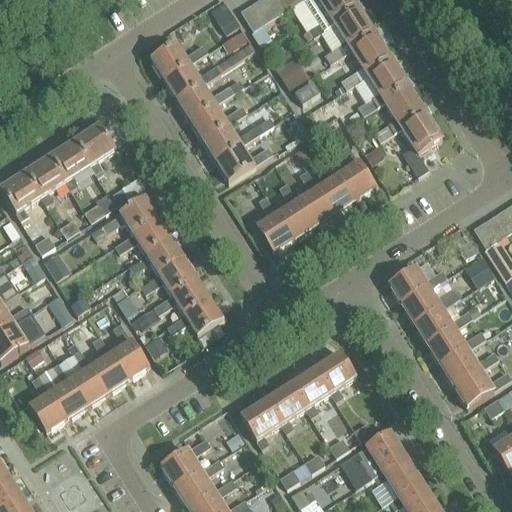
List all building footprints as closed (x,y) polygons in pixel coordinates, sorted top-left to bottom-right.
[(266,0),(260,4),(273,24),(284,17),(273,0),(266,0)] [(273,0),(284,17),(294,10),(287,0),(273,0)] [(287,0),(294,10),(303,5),(305,4),(302,0),(287,0)] [(310,0),(305,4),(303,5),(318,28),(307,34),(313,43),(334,30),(334,29),(358,14),(363,12),(358,4),(353,6),(349,0),(310,0)] [(250,10),(263,30),(273,24),(260,4),(250,10)] [(263,30),(250,10),(240,17),(253,37),(263,30)] [(330,69),(351,56),(351,55),(375,40),(375,41),(379,38),(374,30),(370,32),(358,14),(334,29),(334,30),(345,47),(324,60),(330,69)] [(231,18),(217,26),(226,40),(240,31),(231,18)] [(253,37),(252,38),(261,52),(271,45),(262,31),(253,37)] [(242,36),(222,49),(228,58),(248,45),(242,36)] [(351,55),(351,56),(367,81),(392,66),(392,67),(396,64),(391,56),(387,59),(375,41),(375,40),(351,55)] [(250,48),(215,70),(215,71),(220,78),(220,79),(255,56),(250,48)] [(190,69),(206,58),(207,58),(202,50),(185,62),(176,49),(150,66),(163,86),(190,69)] [(295,61),(275,73),(289,95),(309,83),(295,61)] [(363,121),(384,108),(384,107),(408,92),(409,93),(413,90),(408,82),(403,85),(392,67),(392,66),(367,81),(378,99),(357,112),(363,121)] [(176,107),(203,90),(202,89),(220,78),(215,71),(198,82),(190,69),(163,86),(176,107)] [(347,95),(362,86),(356,77),(341,86),(343,89),(347,95)] [(239,84),(228,91),(233,99),(244,92),(239,84)] [(302,110),(319,99),(312,88),(295,99),(302,110)] [(338,101),(347,95),(343,89),(334,95),(338,101)] [(189,127),(216,110),(233,99),(228,91),(211,102),(203,90),(176,107),(189,127)] [(374,138),(380,147),(380,148),(401,134),(425,118),(425,119),(429,116),(424,108),(420,111),(409,93),(408,92),(384,107),(384,108),(395,125),(374,138)] [(216,110),(189,127),(202,147),(228,130),(246,119),(241,111),(224,123),(216,110)] [(401,134),(413,152),(403,159),(418,183),(428,176),(418,160),(442,145),(425,119),(425,118),(401,134)] [(228,130),(202,147),(215,168),(242,150),(273,130),(268,123),(237,143),(228,130)] [(308,140),(298,124),(289,129),(300,145),(308,140)] [(90,171),(89,171),(95,180),(103,175),(97,166),(114,156),(115,156),(125,150),(108,125),(74,146),(90,171)] [(65,187),(70,195),(78,190),(73,182),(89,171),(90,171),(74,146),(49,162),(65,187)] [(242,150),(215,168),(228,188),(255,171),(254,171),(272,160),(267,152),(250,163),(242,150)] [(305,150),(295,157),(301,167),(312,161),(305,150)] [(338,181),(355,208),(376,195),(359,168),(358,168),(347,151),(340,155),(351,173),(338,181)] [(377,152),(364,160),(371,171),(384,163),(377,152)] [(48,198),(65,187),(49,162),(25,178),(40,203),(45,211),(53,206),(48,198)] [(318,194),(335,221),(355,208),(338,181),(327,164),(319,168),(331,186),(318,194)] [(289,195),(315,234),(335,221),(318,194),(307,177),(299,181),(302,186),(289,195)] [(0,193),(0,195),(20,227),(29,222),(23,214),(40,203),(25,178),(0,193)] [(277,220),(294,247),(315,234),(289,195),(286,189),(279,194),(290,212),(277,220)] [(109,202),(116,212),(129,204),(122,193),(109,202)] [(84,218),(91,228),(116,212),(109,202),(84,218)] [(274,260),(294,247),(277,220),(266,202),(258,207),(270,225),(250,238),(256,248),(263,243),(274,260)] [(132,241),(159,224),(146,203),(119,220),(119,221),(102,232),(106,239),(124,228),(132,241)] [(506,241),(511,237),(511,227),(504,215),(494,222),(506,241)] [(501,245),(506,241),(494,222),(483,228),(496,248),(501,245)] [(137,248),(145,261),(172,244),(159,224),(132,241),(115,252),(119,260),(137,248)] [(59,234),(66,244),(79,236),(73,225),(59,234)] [(10,226),(2,231),(12,246),(19,241),(10,226)] [(486,254),(496,248),(483,228),(473,235),(486,254)] [(102,232),(91,239),(96,246),(106,239),(102,232)] [(462,232),(449,240),(455,250),(464,264),(478,255),(462,232)] [(35,249),(42,260),(55,252),(48,241),(35,249)] [(172,244),(145,261),(128,273),(132,280),(150,269),(158,282),(185,265),(172,244)] [(511,262),(501,245),(496,248),(486,254),(484,256),(504,287),(505,287),(511,282),(511,262)] [(59,258),(44,267),(56,286),(71,276),(59,258)] [(482,262),(464,274),(477,294),(494,282),(482,262)] [(185,265),(158,282),(141,293),(145,300),(163,289),(171,302),(198,285),(185,265)] [(0,270),(0,281),(5,278),(9,275),(4,268),(0,270)] [(37,268),(27,275),(35,288),(45,281),(37,268)] [(402,312),(429,295),(446,283),(442,276),(424,287),(416,274),(389,291),(402,312)] [(0,310),(18,298),(5,278),(0,281),(0,310)] [(198,285),(171,302),(154,313),(158,321),(176,309),(184,322),(211,305),(198,285)] [(415,332),(442,315),(459,304),(455,296),(437,308),(429,295),(402,312),(415,332)] [(58,301),(48,308),(56,320),(66,314),(58,301)] [(211,305),(184,322),(166,334),(171,341),(189,330),(197,343),(224,326),(211,305)] [(0,338),(14,330),(31,319),(26,311),(9,323),(0,310),(0,338)] [(474,310),(466,315),(467,316),(472,324),(480,319),(474,310)] [(154,313),(136,325),(142,334),(160,323),(158,321),(154,313)] [(428,352),(455,335),(472,324),(467,316),(450,328),(442,315),(415,332),(428,352)] [(14,330),(0,338),(0,367),(0,368),(27,351),(27,350),(44,339),(31,319),(14,330)] [(111,361),(128,387),(149,374),(132,347),(131,348),(120,330),(113,335),(124,352),(111,361)] [(441,373),(468,356),(467,356),(485,344),(480,337),(463,348),(455,335),(428,352),(441,373)] [(159,341),(145,350),(154,364),(169,355),(159,341)] [(104,365),(91,373),(108,400),(128,387),(111,361),(100,343),(92,348),(104,365)] [(38,353),(24,362),(25,362),(31,372),(44,363),(38,354),(38,353)] [(70,386),(87,413),(108,400),(91,373),(79,356),(72,360),(83,378),(70,386)] [(476,369),(468,356),(441,373),(454,393),(481,376),(498,365),(493,357),(476,369)] [(330,399),(335,408),(343,402),(338,394),(355,383),(355,384),(356,384),(340,358),(315,374),(330,399)] [(50,399),(67,426),(87,413),(70,386),(59,369),(52,373),(63,391),(50,399)] [(306,415),(305,415),(310,423),(319,418),(313,410),(330,399),(315,374),(290,390),(306,415)] [(454,393),(467,414),(494,397),(493,396),(511,385),(506,378),(489,389),(481,376),(454,393)] [(67,426),(50,399),(39,382),(31,386),(42,404),(29,412),(46,439),(67,426)] [(288,425),(305,415),(306,415),(290,390),(265,406),(281,430),(280,431),(286,439),(294,434),(288,425)] [(504,415),(497,404),(484,413),(491,423),(504,415)] [(281,430),(265,406),(240,422),(261,455),(269,450),(264,441),(280,431),(281,430)] [(390,415),(381,421),(387,431),(396,425),(390,415)] [(353,437),(360,447),(374,439),(367,428),(353,437)] [(509,480),(511,477),(511,431),(506,435),(511,444),(494,455),(494,454),(493,454),(509,480)] [(237,437),(225,445),(231,455),(244,447),(237,437)] [(382,478),(407,463),(391,437),(358,458),(362,465),(360,467),(372,485),(374,484),(373,483),(382,478)] [(329,452),(336,463),(349,455),(342,444),(329,452)] [(174,493),(201,476),(192,463),(210,452),(205,445),(188,456),(187,455),(161,472),(174,493)] [(304,468),(311,479),(324,470),(317,460),(304,468)] [(185,511),(189,511),(214,497),(205,484),(228,469),(224,462),(219,466),(218,465),(201,476),(174,493),(185,511)] [(382,478),(373,483),(374,484),(379,491),(387,486),(398,503),(423,487),(407,463),(382,478)] [(293,475),(279,484),(286,494),(300,486),(293,475)] [(0,478),(0,511),(1,511),(21,500),(5,476),(0,478)] [(223,511),(218,504),(236,493),(231,485),(214,497),(189,511),(223,511)] [(400,511),(403,511),(438,511),(423,487),(398,503),(389,508),(391,511),(400,511)] [(290,501),(297,511),(312,511),(301,494),(290,501)] [(277,498),(270,503),(275,511),(280,511),(285,509),(277,498)] [(1,511),(28,511),(21,500),(1,511)] [(68,511),(91,511),(85,501),(68,510),(68,511)]
